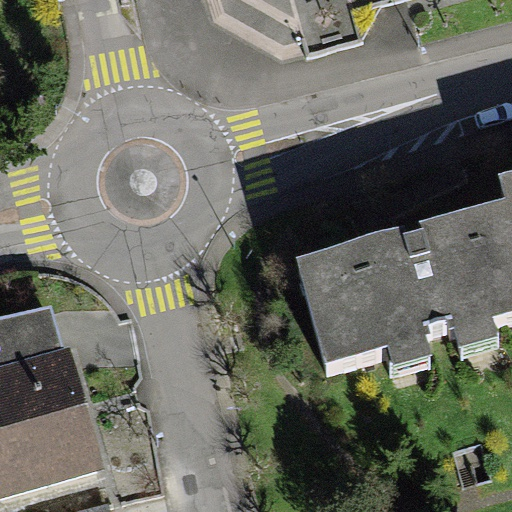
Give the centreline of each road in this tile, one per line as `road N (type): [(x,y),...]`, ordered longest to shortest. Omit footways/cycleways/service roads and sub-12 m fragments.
road 1 (residential): [(204,166),(511,79)]
road 2 (residential): [(154,252),(218,511)]
road 3 (residential): [(111,0),(135,120)]
